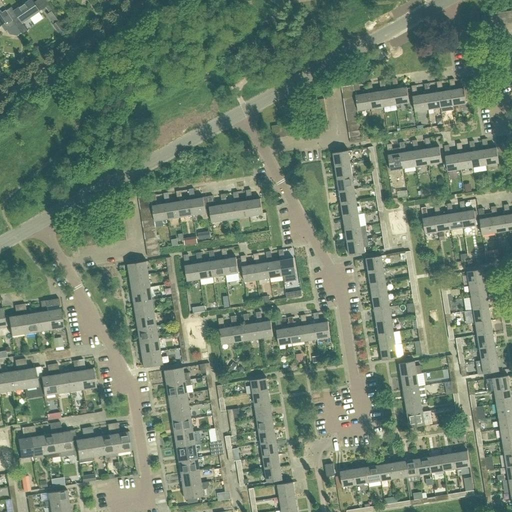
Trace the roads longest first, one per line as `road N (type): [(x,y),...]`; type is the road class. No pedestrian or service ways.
road 1 (residential): [(327,394),(332,427),(361,423),(339,285),(265,150)]
road 2 (residential): [(123,504),(150,498),(130,382),(62,262)]
road 3 (unclassified): [(40,220),(245,110)]
road 4 (unclassified): [(245,110),(444,1)]
